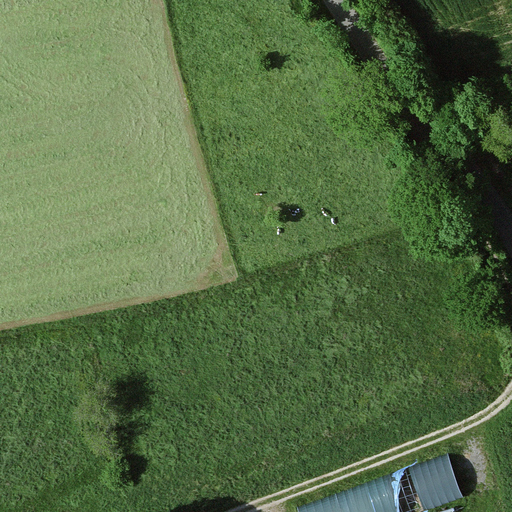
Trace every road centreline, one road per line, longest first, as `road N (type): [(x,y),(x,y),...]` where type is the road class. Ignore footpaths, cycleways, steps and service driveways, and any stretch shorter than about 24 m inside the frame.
road 1 (track): [(511,388),(499,408),(237,511)]
road 2 (tertiary): [(511,234),(336,0)]
